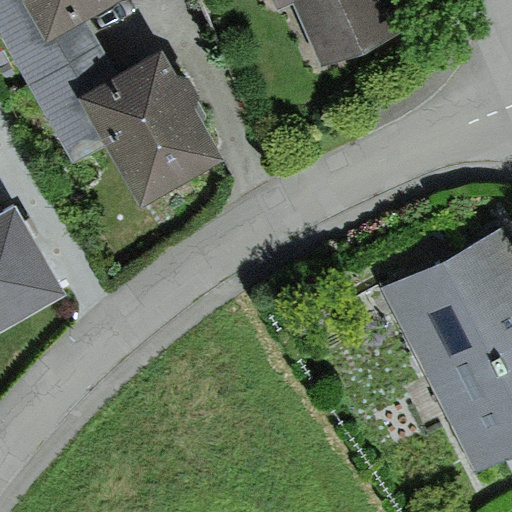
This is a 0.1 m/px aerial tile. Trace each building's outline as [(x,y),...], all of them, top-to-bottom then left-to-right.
[(48,42),(24,0),(9,0),(0,5),(0,30),(74,166),(106,149),(78,98),(117,77),(86,21),(48,42)] [(24,0),(48,42),(86,21),(122,0),(24,0)] [(393,0),(273,0),(279,10),(294,2),(325,67),(407,28),(393,0)] [(117,77),(78,98),(106,149),(136,205),(226,157),(168,50),(117,77)] [(0,330),(67,292),(16,206),(0,215),(0,330)] [(511,243),(504,228),(382,287),(478,476),(511,458),(511,243)]
